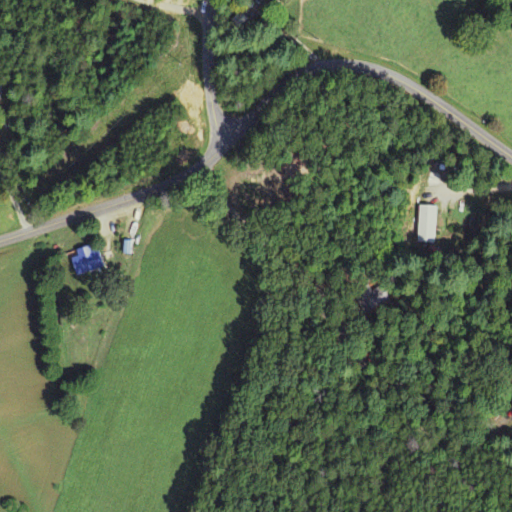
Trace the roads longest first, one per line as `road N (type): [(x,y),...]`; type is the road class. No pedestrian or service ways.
road 1 (residential): [(0,239),(185,178),(294,80),(324,67),(393,77),(511,155)]
road 2 (residential): [(231,139),(209,87),(213,0)]
